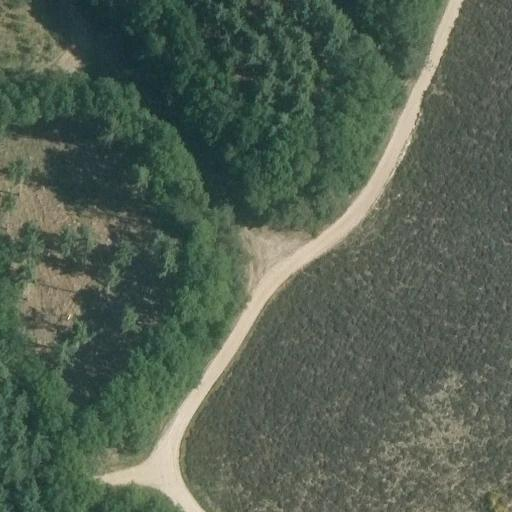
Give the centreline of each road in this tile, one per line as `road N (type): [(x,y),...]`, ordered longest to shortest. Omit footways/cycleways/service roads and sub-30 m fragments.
road 1 (track): [(455,0),(369,196),(278,274),(175,429),(166,471),(191,511)]
road 2 (track): [(278,274),(107,55),(81,42)]
road 3 (track): [(0,504),(166,471)]
road 4 (track): [(0,83),(48,77),(74,62),(81,33),(65,0)]
